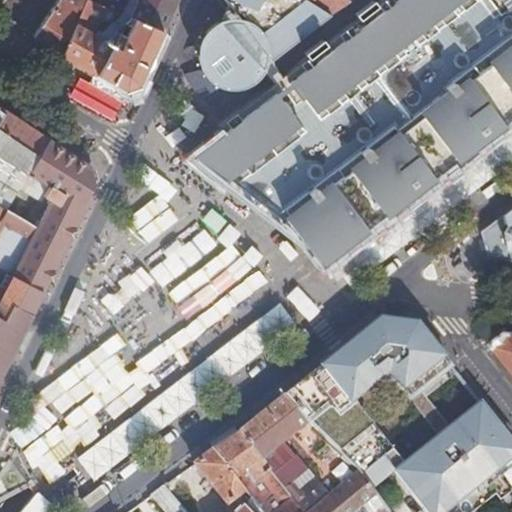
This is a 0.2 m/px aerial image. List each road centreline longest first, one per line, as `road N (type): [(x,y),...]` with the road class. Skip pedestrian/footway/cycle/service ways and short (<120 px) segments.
road 1 (residential): [(91,511),(398,271)]
road 2 (residential): [(132,155),(0,424)]
road 3 (residential): [(200,0),(132,155)]
road 4 (residential): [(398,271),(511,397)]
road 5 (residential): [(132,155),(0,63)]
road 6 (residential): [(398,271),(511,185)]
